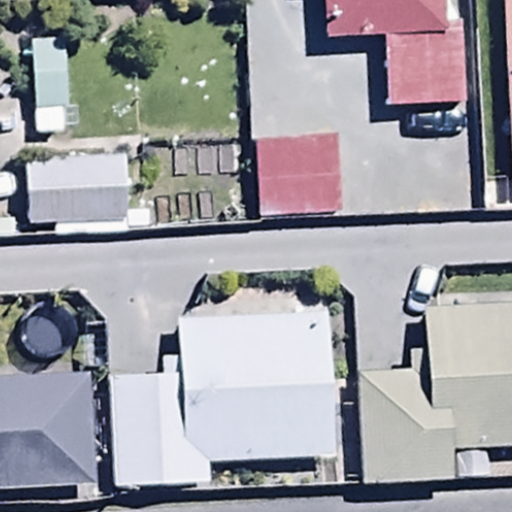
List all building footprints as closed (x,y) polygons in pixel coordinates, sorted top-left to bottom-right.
[(439,21),(438,0),(315,0),(318,39),(376,36),(380,108),(463,104),(459,20),(439,21)] [(511,0),(498,0),(506,192),(511,191),(511,0)] [(60,43),(25,45),(28,113),(62,112),(60,43)] [(251,94),(252,181),(337,180),(336,92),(251,94)] [(118,181),(116,116),(17,119),(19,185),(118,181)] [(511,307),(418,310),(420,354),(403,355),(403,374),(351,376),(355,486),(481,482),(480,453),(511,451),(511,307)] [(325,314),(170,321),(172,362),(156,363),(156,377),(104,380),(110,493),(206,489),(205,468),(332,462),(325,314)] [(0,491),(88,487),(82,378),(0,382),(0,491)]
